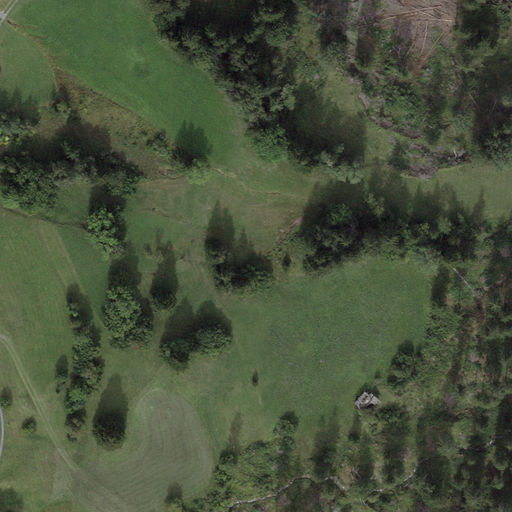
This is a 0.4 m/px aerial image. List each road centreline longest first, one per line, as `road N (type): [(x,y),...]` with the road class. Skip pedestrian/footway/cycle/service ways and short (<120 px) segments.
road 1 (track): [(0,441),(0,18),(15,0)]
road 2 (track): [(0,337),(13,347),(59,450),(69,463),(87,462)]
